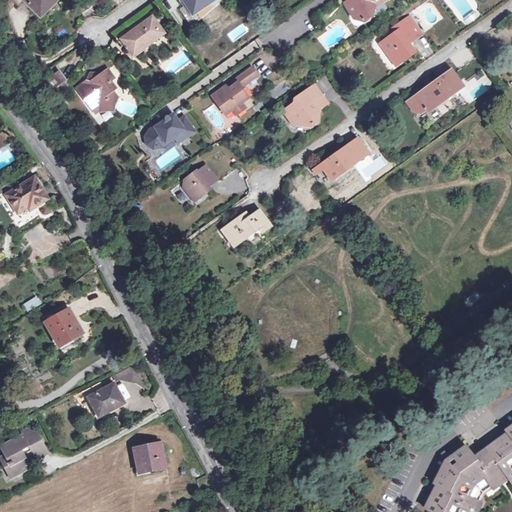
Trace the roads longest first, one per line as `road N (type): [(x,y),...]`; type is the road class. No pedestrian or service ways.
road 1 (residential): [(233,511),(94,241),(0,96)]
road 2 (residential): [(511,10),(264,186)]
